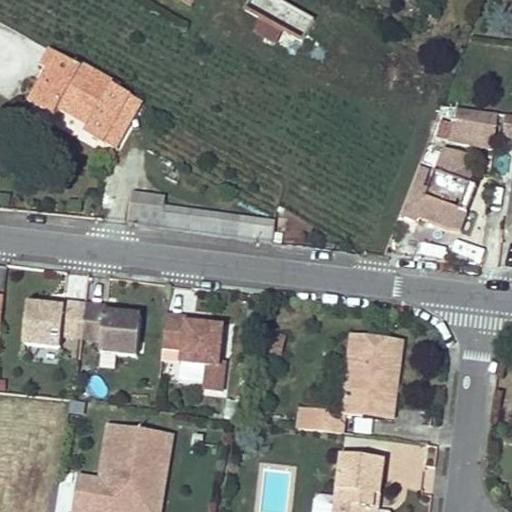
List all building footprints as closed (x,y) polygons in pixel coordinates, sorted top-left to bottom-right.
[(249,0),(244,11),(262,21),(280,31),(300,43),(312,21),(274,0),(249,0)] [(280,31),(262,21),(257,32),(274,41),(280,31)] [(110,122),(125,93),(47,51),(38,67),(44,70),(52,74),(46,85),(38,81),(26,103),(51,117),(57,107),(87,124),(82,134),(103,145),(104,144),(113,148),(123,129),(110,122)] [(44,70),(38,81),(46,85),(52,74),(44,70)] [(123,129),(139,101),(125,93),(110,122),(123,129)] [(492,141),(495,115),(455,109),(453,123),(473,127),(469,141),(492,141)] [(456,214),(466,188),(457,185),(462,172),(467,160),(442,150),(424,191),(420,189),(426,173),(416,169),(395,220),(412,226),(413,222),(443,234),(456,235),(463,217),(456,214)] [(466,188),(471,176),(462,172),(457,185),(466,188)] [(463,217),(473,191),(466,188),(456,214),(463,217)] [(131,205),(128,225),(236,240),(273,244),(275,225),(238,220),(131,205)] [(511,224),(505,223),(503,236),(511,237),(511,224)] [(40,300),(39,306),(63,309),(64,303),(40,300)] [(27,304),(23,344),(59,349),(61,337),(81,339),(85,305),(64,303),(63,309),(39,306),(27,304)] [(99,354),(136,358),(141,318),(129,316),(105,313),(106,308),(85,305),(81,339),(101,342),(99,354)] [(106,308),(105,313),(129,316),(130,310),(106,308)] [(167,316),(163,350),(183,352),(181,364),(218,369),(223,328),(211,327),(187,324),(188,318),(167,316)] [(187,324),(211,327),(211,321),(188,318),(187,324)] [(350,367),(346,400),(386,405),(390,373),(399,375),(402,344),(356,337),(353,367),(350,367)] [(346,400),(345,416),(393,422),(399,375),(390,373),(386,405),(346,400)] [(86,402),(72,401),(70,414),(85,415),(86,402)] [(300,410),(298,430),(307,431),(309,411),(300,410)] [(309,411),(307,431),(342,435),(343,435),(345,416),(309,411)] [(163,465),(168,435),(106,426),(98,480),(75,477),(69,511),(93,511),(95,505),(111,508),(110,511),(141,511),(150,463),(163,465)] [(382,511),(383,506),(377,506),(379,493),(384,494),(388,459),(343,454),(334,511),(382,511)]
